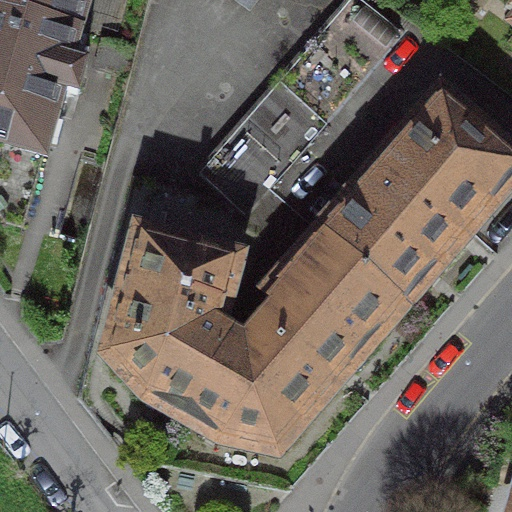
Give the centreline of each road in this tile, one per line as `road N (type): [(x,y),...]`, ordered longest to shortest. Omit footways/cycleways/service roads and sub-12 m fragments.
road 1 (residential): [(359,511),(511,321)]
road 2 (residential): [(0,382),(101,511)]
